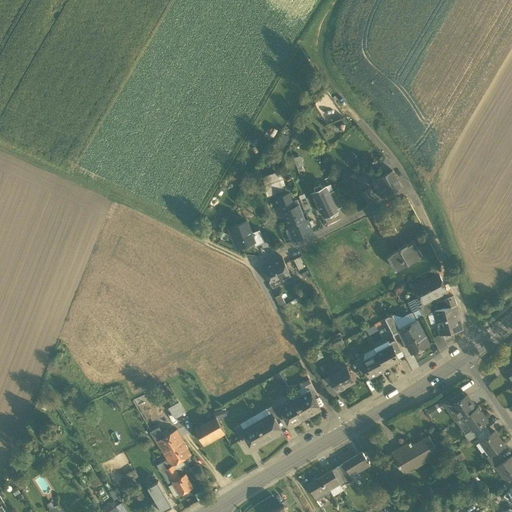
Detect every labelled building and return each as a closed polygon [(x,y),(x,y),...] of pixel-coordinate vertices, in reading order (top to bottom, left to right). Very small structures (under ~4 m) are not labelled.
[(378,193),(381,199),(402,188),(392,171),(380,178),(386,189),(378,193)] [(349,176),(359,190),(364,187),(354,173),(349,176)] [(283,190),(282,186),(280,180),(275,182),(272,174),(263,178),(266,185),(264,186),(267,196),(283,190)] [(316,191),(313,192),(324,216),(330,213),(336,211),(337,210),(336,209),(329,193),(325,186),(323,188),(316,191)] [(362,192),(369,205),(375,201),(368,188),(362,192)] [(334,191),(329,193),(336,209),(341,206),(334,191)] [(281,205),(283,210),(294,206),(289,193),(277,197),(281,205)] [(299,204),(294,206),(283,210),(285,215),(289,227),(304,221),(301,213),(302,213),(299,204)] [(373,216),(384,237),(397,230),(385,210),(373,216)] [(308,219),(304,221),(289,227),(294,241),(313,233),(308,219)] [(229,228),(237,248),(254,241),(251,233),(247,221),(229,228)] [(259,229),(251,233),(254,241),(256,246),(265,242),(259,229)] [(392,265),(395,270),(422,256),(419,249),(415,241),(408,245),(392,254),(397,262),(392,265)] [(388,256),(392,265),(397,262),(392,254),(388,256)] [(299,257),(294,259),(299,270),(304,267),(299,257)] [(264,266),(273,286),(284,280),(291,277),(282,258),(264,266)] [(308,270),(302,273),(305,280),(311,277),(308,270)] [(415,285),(423,303),(428,300),(447,291),(439,274),(427,280),(427,279),(415,285)] [(281,294),(275,297),(281,307),(286,304),(281,294)] [(443,300),(446,307),(456,305),(456,304),(457,304),(454,296),(443,300)] [(419,309),(423,316),(433,310),(428,300),(423,303),(418,306),(419,309)] [(433,310),(440,334),(443,333),(462,329),(456,305),(446,307),(433,310)] [(399,316),(392,314),(400,329),(416,320),(411,310),(399,316)] [(385,318),(393,334),(401,331),(400,329),(392,314),(385,318)] [(401,331),(412,353),(429,344),(423,331),(422,332),(416,320),(400,329),(401,331)] [(432,336),(438,348),(448,343),(443,333),(440,334),(432,336)] [(391,344),(396,353),(401,350),(395,339),(390,342),(391,344)] [(336,343),(339,349),(345,346),(343,340),(336,343)] [(374,347),(376,352),(391,344),(390,342),(388,343),(386,340),(374,347)] [(391,344),(376,352),(377,353),(384,367),(399,359),(396,353),(391,344)] [(385,368),(384,367),(377,353),(362,361),(368,373),(370,376),(385,368)] [(357,364),(363,376),(368,373),(362,361),(357,364)] [(332,383),(337,391),(338,391),(355,381),(347,366),(329,376),(332,383)] [(322,380),(326,387),(332,383),(329,376),(322,380)] [(309,392),(313,398),(318,395),(311,382),(305,386),(308,392),(309,392)] [(326,387),(332,397),(339,393),(338,391),(337,391),(332,383),(326,387)] [(301,397),(295,400),(305,417),(306,417),(306,415),(310,413),(311,414),(319,409),(313,398),(309,392),(308,392),(305,386),(297,390),(301,397)] [(447,401),(450,406),(453,405),(453,404),(465,396),(462,391),(447,401)] [(453,404),(453,405),(458,412),(460,411),(462,415),(461,416),(461,417),(464,415),(476,407),(467,394),(465,396),(453,404)] [(172,406),(179,402),(175,396),(169,400),(172,406)] [(304,418),(305,417),(295,400),(282,408),(281,408),(285,414),(292,425),(300,420),(299,419),(304,417),(304,418)] [(457,420),(461,417),(461,416),(462,415),(460,411),(458,412),(453,405),(450,406),(447,401),(447,400),(444,402),(456,420),(457,420)] [(278,401),(273,405),(280,417),(285,414),(281,408),(282,408),(278,401)] [(441,401),(427,408),(431,415),(445,408),(441,401)] [(175,419),(185,413),(179,402),(172,406),(168,408),(175,419)] [(275,420),(280,417),(273,405),(267,408),(270,415),(271,414),(275,420)] [(476,407),(464,415),(474,429),(485,422),(488,420),(478,405),(476,407)] [(266,407),(253,415),(257,422),(270,415),(267,408),(266,407)] [(270,415),(257,422),(267,439),(281,431),(275,420),(271,414),(270,415)] [(240,423),(241,423),(244,430),(257,422),(253,415),(240,423)] [(475,432),(474,429),(464,415),(461,417),(457,420),(469,436),(475,432)] [(195,429),(204,444),(225,432),(217,417),(195,429)] [(163,437),(157,425),(156,424),(155,421),(148,424),(156,441),(163,437)] [(254,448),(267,439),(257,422),(244,430),(243,430),(247,436),(254,448)] [(475,432),(477,435),(488,427),(485,422),(474,429),(475,432)] [(234,427),(242,440),(247,436),(243,430),(244,430),(241,423),(234,427)] [(156,441),(164,453),(183,441),(176,429),(163,437),(156,441)] [(60,430),(43,437),(46,442),(62,435),(60,430)] [(490,453),(490,454),(498,449),(504,444),(495,431),(481,440),(490,453)] [(400,466),(403,472),(424,459),(425,460),(439,452),(428,435),(413,444),(411,441),(394,451),(400,461),(398,463),(399,464),(398,465),(400,467),(400,466)] [(191,455),(183,441),(164,453),(169,462),(172,466),(173,466),(182,460),(191,455)] [(487,456),(491,461),(501,454),(498,449),(490,454),(490,453),(487,456)] [(339,481),(341,485),(346,483),(346,484),(360,476),(357,472),(370,464),(362,452),(337,467),(343,477),(338,480),(339,481)] [(505,459),(501,454),(491,461),(495,467),(497,465),(505,459)] [(497,465),(510,484),(511,482),(511,455),(505,459),(497,465)] [(14,460),(10,469),(17,472),(20,463),(14,460)] [(173,466),(175,469),(179,467),(184,464),(182,460),(173,466)] [(166,470),(166,469),(172,466),(169,462),(168,463),(167,461),(157,466),(161,472),(162,472),(166,470)] [(172,481),(180,477),(175,469),(173,466),(172,466),(166,469),(166,470),(172,481)] [(184,475),(179,467),(175,469),(180,477),(184,475)] [(332,470),(338,480),(343,477),(337,467),(336,468),(332,470)] [(166,470),(162,472),(168,484),(172,481),(166,470)] [(326,474),(332,485),(338,481),(339,481),(338,480),(332,470),(331,471),(326,474)] [(192,487),(185,474),(184,475),(180,477),(172,481),(179,494),(192,487)] [(308,485),(314,496),(332,485),(326,474),(308,485)] [(14,480),(20,489),(26,485),(20,476),(14,480)] [(158,481),(148,487),(156,502),(162,511),(173,506),(158,481)] [(12,489),(16,495),(20,492),(16,486),(12,489)] [(46,504),(50,509),(55,506),(51,501),(46,504)] [(114,502),(104,509),(105,511),(107,511),(117,506),(114,502)] [(151,505),(154,511),(162,511),(156,502),(151,505)] [(107,511),(118,511),(120,511),(119,511),(127,511),(122,503),(117,506),(107,511)]
